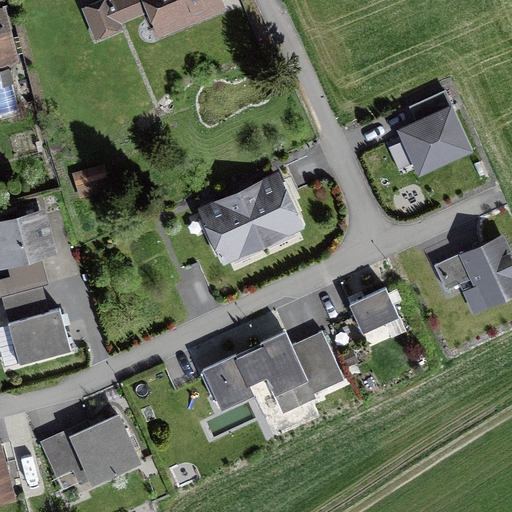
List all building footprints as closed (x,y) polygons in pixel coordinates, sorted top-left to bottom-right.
[(111,11),(114,9),(110,2),(107,3),(106,0),(84,10),(95,37),(118,28),(111,11)] [(221,8),(217,0),(143,0),(155,27),(190,12),(193,19),(221,8)] [(0,59),(11,57),(0,14),(0,59)] [(418,174),(469,153),(453,112),(402,133),(418,174)] [(102,168),(74,176),(79,195),(108,187),(102,168)] [(297,225),(276,178),(238,195),(260,242),(297,225)] [(260,242),(238,195),(201,212),(223,259),(260,242)] [(0,223),(0,245),(5,264),(48,253),(37,213),(0,223)] [(511,297),(511,255),(504,238),(463,258),(479,290),(468,295),(478,314),(511,297)] [(18,362),(70,348),(60,311),(49,313),(42,287),(2,298),(18,362)] [(397,316),(384,288),(348,304),(361,333),(397,316)] [(342,380),(328,348),(320,331),(290,345),(284,331),(259,342),(260,344),(235,356),(234,354),(201,369),(202,372),(199,373),(212,401),(215,400),(219,410),(252,394),(248,384),(265,377),(281,413),(314,398),(312,393),(342,380)] [(136,459),(117,416),(71,437),(90,480),(136,459)] [(0,499),(9,497),(0,463),(0,499)]
